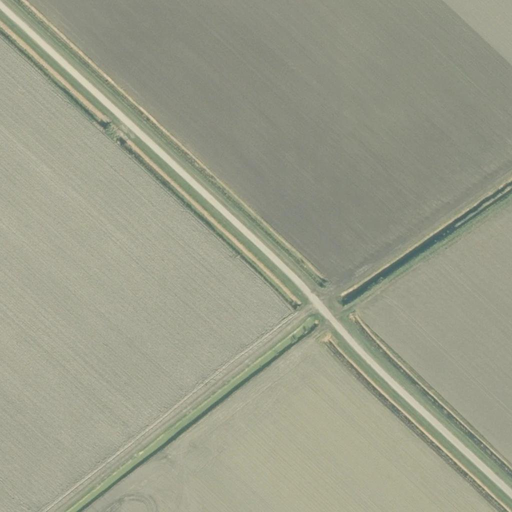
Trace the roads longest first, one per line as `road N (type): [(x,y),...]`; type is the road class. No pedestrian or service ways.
road 1 (unclassified): [(511,494),(0,5)]
road 2 (track): [(61,511),(317,304)]
road 3 (track): [(331,320),(511,200)]
